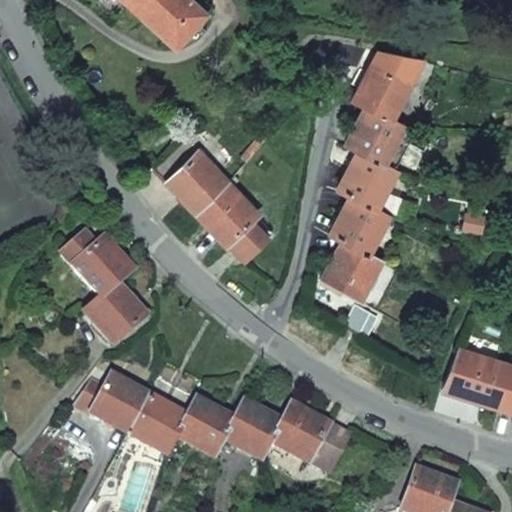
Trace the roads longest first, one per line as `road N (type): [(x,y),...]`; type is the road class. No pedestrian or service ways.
road 1 (residential): [(1,0),(114,192),(187,271),(277,342),(385,407),(475,450),(511,458)]
road 2 (unknown): [(277,342),(331,100)]
